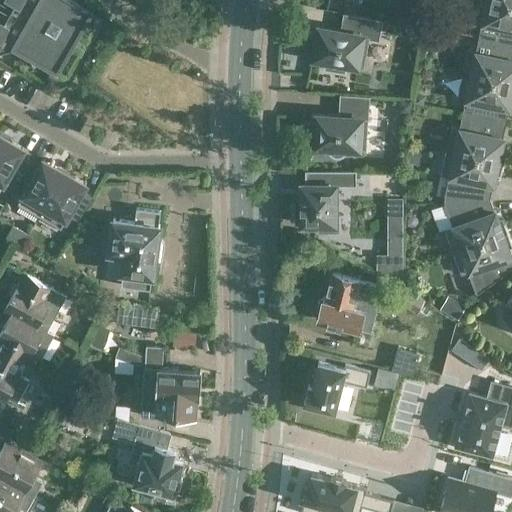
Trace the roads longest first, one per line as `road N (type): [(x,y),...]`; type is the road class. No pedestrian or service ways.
road 1 (secondary): [(242,425),(240,166)]
road 2 (residential): [(240,166),(105,169),(0,108)]
road 3 (residential): [(431,393),(413,468),(242,425)]
road 4 (residential): [(109,0),(173,45),(221,71),(242,73)]
